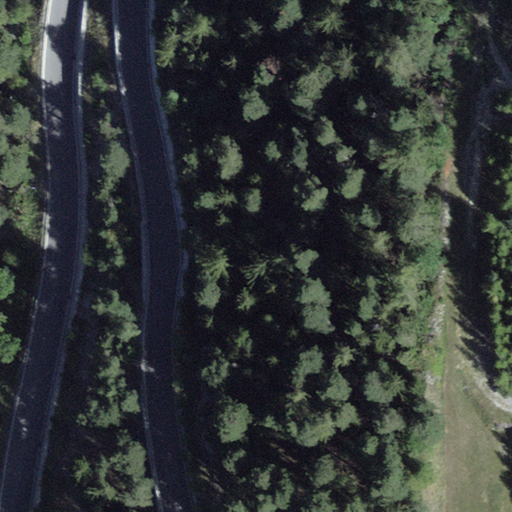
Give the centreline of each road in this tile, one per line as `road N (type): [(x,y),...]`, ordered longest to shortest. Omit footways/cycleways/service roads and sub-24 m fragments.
road 1 (tertiary): [(14,511),(60,252),(64,0)]
road 2 (tertiary): [(133,0),(135,70),(164,252),(160,399),(179,511)]
